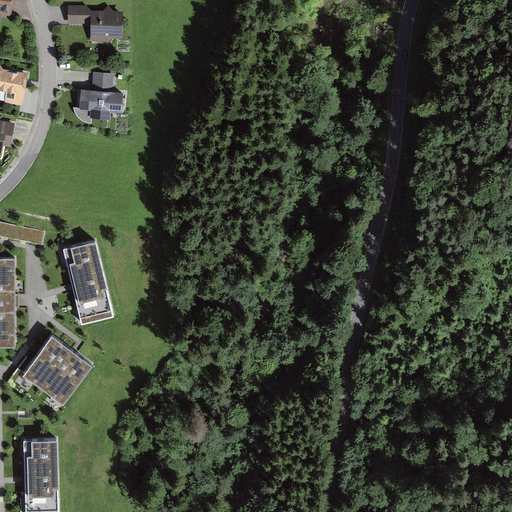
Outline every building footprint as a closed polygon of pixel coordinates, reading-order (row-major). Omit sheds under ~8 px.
[(11,15),(14,0),(0,0),(0,16),(1,13),(11,15)] [(91,23),(91,9),(86,4),(68,4),(68,22),(91,23)] [(113,36),(123,36),(124,10),(114,9),(109,4),(103,9),(91,9),(91,23),(91,41),(109,41),(113,36)] [(29,76),(0,70),(0,92),(9,95),(7,104),(23,107),(29,76)] [(94,71),(93,88),(113,89),(114,72),(94,71)] [(93,88),(81,87),(80,108),(91,108),(90,116),(111,117),(111,110),(123,111),(124,90),(113,89),(93,88)] [(0,159),(2,160),(4,149),(9,150),(14,125),(0,122),(0,159)] [(0,234),(42,244),(46,230),(0,219),(0,234)] [(63,246),(82,321),(115,313),(96,238),(63,246)] [(0,343),(16,343),(16,255),(0,255),(0,343)] [(52,331),(23,370),(64,401),(93,362),(52,331)] [(59,511),(57,437),(24,438),(26,511),(59,511)]
